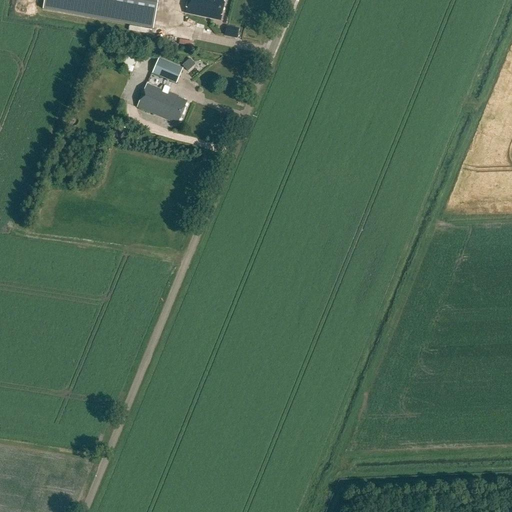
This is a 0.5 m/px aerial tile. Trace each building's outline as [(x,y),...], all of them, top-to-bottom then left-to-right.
[(44,0),(43,10),(153,29),(157,0),(44,0)] [(188,0),(185,14),(207,19),(207,18),(220,21),(224,0),(188,0)] [(226,27),(225,35),(237,38),(238,30),(226,27)] [(132,72),(140,53),(128,49),(121,68),(132,72)] [(151,73),(175,83),(181,68),(157,58),(151,73)] [(184,63),(187,70),(196,66),(192,59),(184,63)] [(137,108),(177,125),(187,102),(178,98),(178,97),(168,93),(170,88),(164,86),(162,91),(146,84),(137,108)]
